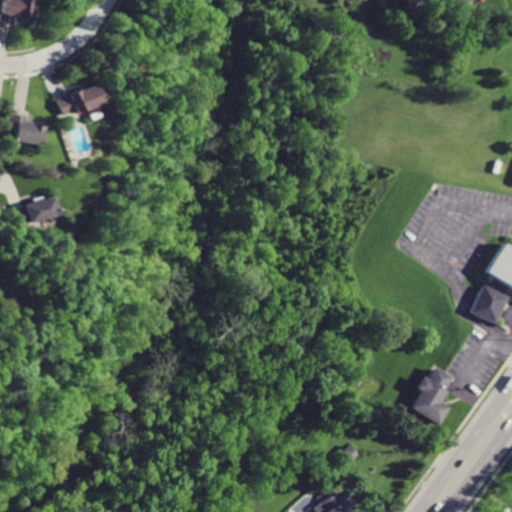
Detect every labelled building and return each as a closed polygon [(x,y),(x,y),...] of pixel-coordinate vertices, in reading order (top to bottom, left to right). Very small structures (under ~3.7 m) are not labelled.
[(0,0),(0,20),(13,23),(14,15),(29,18),(32,0),(0,0)] [(48,98),(56,117),(96,99),(87,80),(48,98)] [(8,113),(4,140),(36,145),(39,125),(27,123),(28,116),(8,113)] [(7,207),(14,229),(52,217),(45,196),(15,205),(7,207)] [(511,248),(501,242),(484,271),(511,287),(511,248)] [(471,313),(496,322),(506,294),(481,285),(471,313)] [(437,424),(447,406),(439,402),(445,391),(442,390),(450,375),(433,366),(426,378),(419,375),(412,387),(417,390),(408,408),(437,424)] [(309,506),(313,511),(341,511),(358,502),(350,489),(334,499),(331,493),(309,506)]
